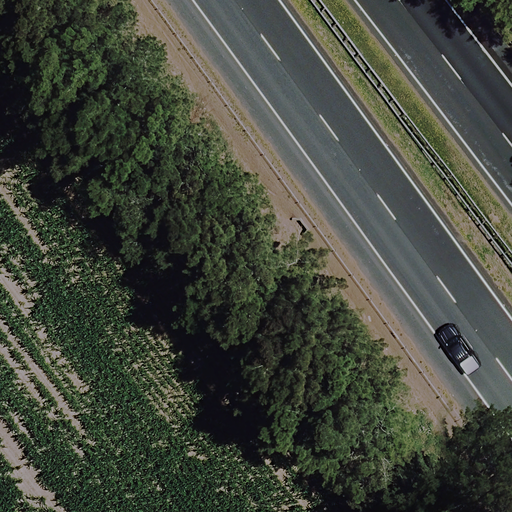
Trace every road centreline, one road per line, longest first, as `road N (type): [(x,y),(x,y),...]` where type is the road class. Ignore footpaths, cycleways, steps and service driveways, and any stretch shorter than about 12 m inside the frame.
road 1 (motorway): [(511,386),(230,0)]
road 2 (motorway): [(405,0),(511,140)]
